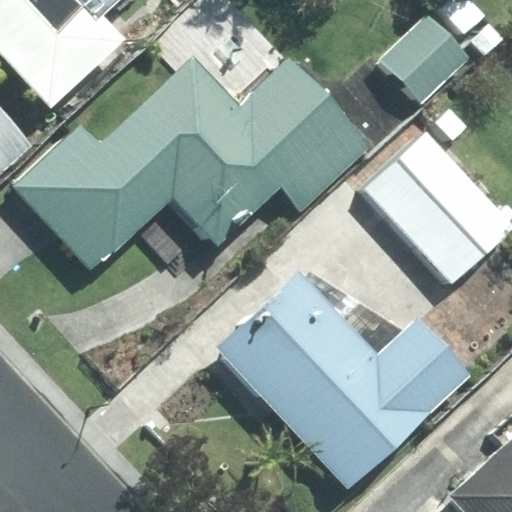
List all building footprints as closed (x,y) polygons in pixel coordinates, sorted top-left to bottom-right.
[(0,0),(0,55),(51,109),(125,38),(103,16),(120,0),(0,0)] [(81,119),(10,185),(91,270),(137,228),(170,263),(206,229),(218,242),(281,184),(301,205),(365,146),(228,0),(202,0),(152,47),(174,71),(101,139),(81,119)] [(467,57),(428,18),(383,61),(422,101),(467,57)] [(0,109),(0,174),(32,146),(0,109)] [(511,225),(426,133),(365,189),(452,283),(511,227),(511,225)] [(378,356),(301,274),(221,348),(348,485),(467,375),(416,320),(378,356)] [(511,511),(511,441),(451,497),(465,511),(511,511)]
